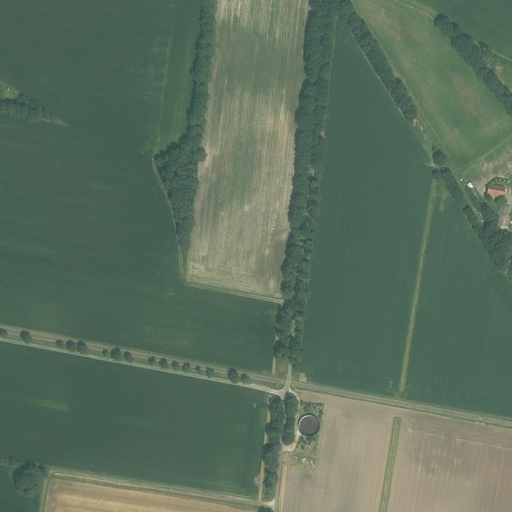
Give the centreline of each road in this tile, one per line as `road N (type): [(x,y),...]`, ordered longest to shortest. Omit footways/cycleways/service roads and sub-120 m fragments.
road 1 (unclassified): [(327,0),(288,391)]
road 2 (track): [(345,0),(511,259)]
road 3 (unclassified): [(0,336),(288,391)]
road 4 (track): [(50,468),(277,501)]
road 5 (unclassified): [(288,391),(276,511)]
